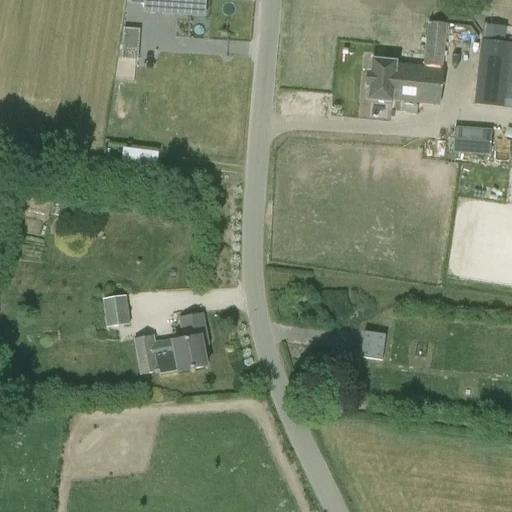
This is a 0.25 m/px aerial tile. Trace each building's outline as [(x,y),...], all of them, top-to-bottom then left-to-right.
[(423,67),(394,64),(374,62),(372,77),(358,75),(356,96),(370,98),(370,100),(439,107),(447,24),(428,22),(423,67)] [(511,43),(481,40),(473,105),(503,109),(504,101),(511,101),(511,43)] [(123,51),(122,60),(137,61),(138,52),(123,51)] [(492,130),(454,127),(452,154),(490,156),(492,130)] [(124,148),(123,164),(159,165),(159,150),(124,148)] [(130,325),(126,296),(102,300),(107,329),(130,325)] [(159,376),(178,373),(206,368),(201,342),(207,341),(202,315),(179,319),(183,341),(173,343),(172,339),(155,342),(154,336),(133,340),(140,376),(158,372),(159,376)] [(382,361),(385,336),(364,333),(360,358),(382,361)]
